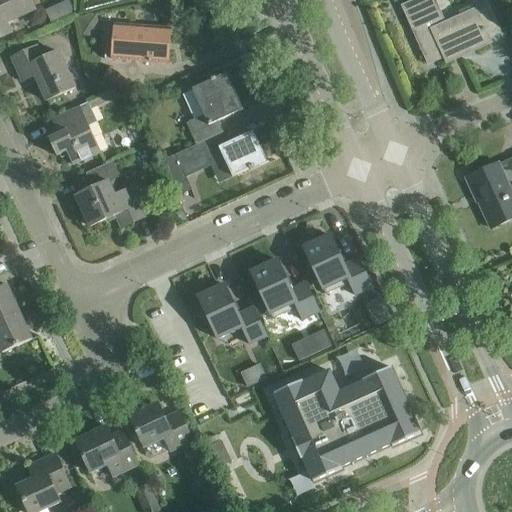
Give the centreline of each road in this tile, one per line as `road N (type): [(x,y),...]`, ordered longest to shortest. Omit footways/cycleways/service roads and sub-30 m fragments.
road 1 (residential): [(79,297),(363,172)]
road 2 (tertiary): [(363,172),(488,445)]
road 3 (tertiary): [(511,410),(397,156)]
road 4 (residential): [(79,297),(102,357),(92,386),(0,427)]
road 5 (residential): [(79,297),(0,127)]
road 6 (tertiary): [(289,0),(363,172)]
road 7 (tertiary): [(397,156),(324,0)]
road 8 (residential): [(397,156),(511,100)]
